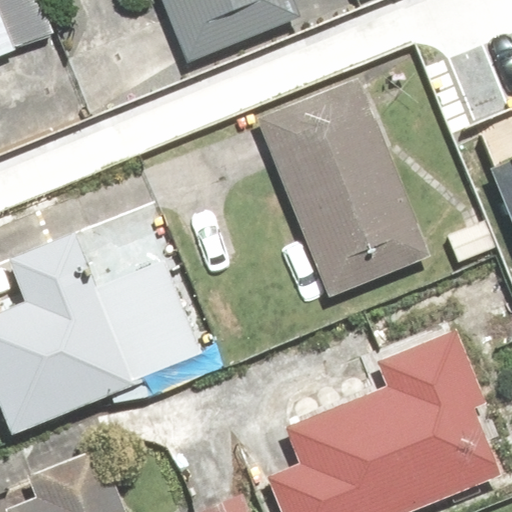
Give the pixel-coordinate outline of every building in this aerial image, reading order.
[(45,0),(0,0),(0,57),(58,37),(45,0)] [(321,0),(168,0),(196,64),(326,9),(321,0)] [(372,91),(264,129),(323,293),(431,255),(372,91)] [(511,159),(487,169),(511,234),(511,159)] [(104,229),(11,270),(20,305),(0,314),(0,450),(148,385),(104,229)] [(255,429),(289,511),(402,511),(496,474),(445,351),(255,429)] [(141,511),(117,455),(3,503),(7,511),(141,511)] [(264,511),(256,491),(202,511),(264,511)]
